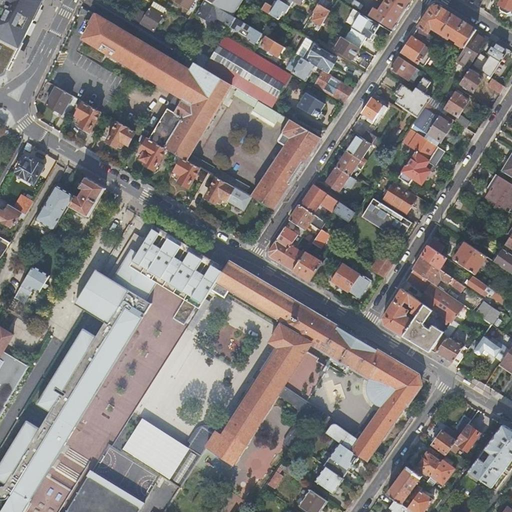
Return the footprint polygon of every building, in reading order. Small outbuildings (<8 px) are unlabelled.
[(0,0),(0,77),(6,75),(7,71),(8,71),(40,4),(41,0),(0,0)] [(189,9),(194,0),(173,0),(174,0),(189,9)] [(204,0),(206,1),(233,17),(242,0),(204,0)] [(266,3),(262,10),(279,20),(284,12),(286,14),(290,7),(278,0),(270,0),(270,1),(274,3),(275,2),(277,3),(274,8),(266,3)] [(278,0),(290,7),(292,8),(294,4),(292,3),(294,1),(301,5),(303,0),(278,0)] [(363,6),(353,0),(351,4),(360,10),(363,6)] [(370,16),(393,30),(412,0),(386,0),(386,2),(385,1),(379,11),(375,8),(370,16)] [(511,0),(499,0),(498,4),(500,5),(499,7),(500,10),(507,13),(511,12),(511,10),(511,0)] [(233,17),(206,1),(198,14),(213,24),(216,19),(230,27),(235,18),(233,17)] [(146,14),(141,23),(154,31),(163,16),(163,15),(166,9),(153,2),(146,14)] [(318,5),(314,12),(317,14),(313,21),(321,26),(321,25),(326,17),(330,11),(321,6),(318,5)] [(474,32),(476,29),(439,6),(432,7),(419,27),(428,33),(433,26),(435,27),(434,29),(441,33),(438,37),(447,42),(450,37),(457,41),(456,43),(464,48),(474,32)] [(348,41),(360,48),(366,37),(370,39),(373,33),(374,34),(380,25),(353,9),(349,15),(356,20),(352,28),(355,30),(352,35),(348,41)] [(134,15),(131,17),(141,23),(146,14),(144,13),(142,12),(140,12),(138,12),(136,13),(134,15)] [(205,68),(195,63),(191,71),(96,15),(91,24),(92,25),(84,39),(177,94),(164,117),(162,116),(160,119),(162,120),(151,139),(167,149),(177,154),(183,157),(187,160),(222,101),(228,92),(232,84),(205,68)] [(332,21),(326,17),(321,25),(329,29),(333,23),(332,21)] [(230,27),(229,28),(254,43),(260,33),(238,20),(235,18),(230,27)] [(321,26),(318,30),(334,40),(337,34),(329,29),(321,25),(321,26)] [(428,33),(419,27),(414,33),(428,42),(432,35),(428,33)] [(485,40),(474,32),(464,48),(461,53),(457,59),(468,67),(485,40)] [(428,42),(414,33),(412,37),(402,52),(418,63),(423,66),(436,47),(428,42)] [(225,35),(211,59),(205,68),(232,84),(240,89),(270,107),(272,108),(276,101),(292,75),(285,71),(254,53),(225,35)] [(280,52),(285,55),(288,50),(267,37),(261,46),(277,57),(280,52)] [(332,47),(353,60),(360,48),(348,41),(341,37),(336,46),(334,45),(332,47)] [(507,48),(496,41),(493,46),(491,45),(486,53),(501,62),(506,54),(509,49),(507,48)] [(198,51),(192,61),(195,63),(205,68),(211,59),(198,51)] [(295,54),(287,69),(305,80),(306,80),(314,65),(295,54)] [(486,58),(479,54),(472,65),(479,69),(486,58)] [(415,67),(399,56),(391,69),(405,78),(401,84),(414,92),(418,86),(409,81),(409,80),(411,77),(409,75),(415,67)] [(443,78),(447,71),(440,67),(436,73),(443,78)] [(482,78),(469,69),(460,82),(474,91),(482,78)] [(314,85),(344,102),(354,88),(323,70),(314,85)] [(57,73),(52,71),(48,80),(52,83),(57,73)] [(428,103),(431,98),(425,94),(428,90),(426,89),(431,82),(424,77),(418,86),(414,92),(401,84),(395,94),(400,97),(397,103),(419,117),(425,107),(428,103)] [(505,86),(492,78),(488,85),(501,93),(505,86)] [(72,96),(57,87),(47,105),(62,114),(72,96)] [(270,107),(240,89),(237,95),(267,112),(270,107)] [(455,91),(441,111),(446,114),(448,110),(457,116),(455,120),(460,123),(466,127),(467,128),(471,121),(459,113),(468,100),(455,91)] [(298,106),(318,118),(322,111),(321,110),(325,103),(306,92),(298,106)] [(384,106),(372,97),(362,113),(369,118),(368,120),(372,123),(384,106)] [(102,112),(84,102),(76,115),(80,117),(77,123),(81,126),(80,126),(90,132),(102,112)] [(441,111),(428,103),(425,107),(439,115),(441,111)] [(270,107),(267,112),(264,116),(287,129),(289,125),(292,120),(272,108),(270,107)] [(439,115),(425,107),(419,117),(414,124),(435,138),(440,141),(454,120),(446,114),(441,111),(439,115)] [(292,120),(289,125),(297,130),(300,125),(292,120)] [(136,131),(119,122),(107,142),(117,147),(118,146),(121,148),(124,143),(128,145),(136,131)] [(466,127),(460,123),(457,128),(463,132),(466,127)] [(435,138),(414,124),(411,128),(420,134),(425,137),(432,142),(435,138)] [(288,144),(252,197),(265,204),(273,208),(274,209),(321,137),(300,125),(297,130),(288,144)] [(420,134),(411,128),(403,142),(416,150),(406,165),(401,174),(399,177),(409,184),(413,178),(421,184),(430,170),(425,167),(431,158),(438,163),(443,156),(436,151),(439,146),(432,142),(425,137),(420,134)] [(377,147),(382,140),(367,130),(362,137),(372,143),(377,147)] [(142,134),(138,141),(144,144),(140,152),(144,154),(141,158),(146,161),(145,164),(155,169),(167,149),(151,139),(148,138),(142,134)] [(372,143),(362,137),(358,134),(347,150),(366,163),(368,160),(363,157),(372,143)] [(364,166),(366,163),(347,150),(337,166),(351,175),(360,162),(364,166)] [(34,161),(27,156),(25,160),(24,160),(21,165),(16,172),(17,176),(22,179),(26,179),(34,183),(39,175),(39,174),(41,171),(43,171),(44,168),(43,163),(41,162),(38,163),(34,160),(34,161)] [(194,156),(190,162),(200,167),(209,172),(218,177),(235,187),(240,190),(245,193),(248,186),(194,156)] [(190,162),(187,160),(183,157),(175,171),(179,173),(176,179),(179,181),(179,182),(189,187),(200,167),(190,162)] [(511,162),(509,161),(509,162),(503,171),(506,174),(511,164),(511,162)] [(341,190),(351,175),(337,166),(326,181),(341,190)] [(373,187),(382,174),(376,170),(367,183),(373,187)] [(511,184),(499,176),(496,174),(482,196),(505,210),(510,213),(511,209),(511,184)] [(364,186),(366,182),(357,176),(356,179),(355,180),(364,186)] [(105,188),(86,177),(80,187),(84,189),(79,198),(75,195),(75,196),(69,205),(89,217),(105,188)] [(235,187),(218,177),(206,197),(216,203),(217,202),(220,204),(224,198),(227,200),(244,210),(252,196),(245,193),(240,190),(235,187)] [(324,199),(328,193),(314,184),(300,205),(314,214),(321,204),(323,205),(325,202),(324,199)] [(393,207),(399,211),(401,209),(407,212),(416,198),(395,184),(385,199),(394,205),(393,207)] [(75,196),(66,191),(55,185),(35,219),(45,225),(54,231),(61,218),(66,210),(69,205),(75,196)] [(25,214),(33,202),(30,200),(31,197),(27,195),(25,198),(21,196),(14,208),(21,212),(25,214)] [(480,200),(502,214),(505,210),(482,196),(480,200)] [(406,233),(412,223),(375,199),(374,199),(376,200),(374,203),(373,203),(367,213),(368,213),(366,216),(399,237),(402,231),(406,233)] [(350,222),(356,212),(340,201),(334,211),(350,222)] [(273,208),(265,204),(262,209),(270,213),(273,208)] [(20,214),(21,212),(14,208),(9,205),(4,213),(0,210),(0,220),(10,227),(11,226),(12,226),(14,223),(15,223),(20,214)] [(322,229),(326,222),(314,214),(300,205),(290,220),(305,230),(311,221),(322,229)] [(222,272),(225,268),(210,259),(180,241),(175,238),(155,225),(155,226),(146,240),(144,243),(134,237),(109,278),(107,277),(99,272),(98,272),(78,305),(85,309),(106,321),(97,336),(84,328),(51,381),(50,383),(37,404),(50,412),(40,428),(27,420),(0,464),(0,480),(6,484),(5,485),(5,486),(4,486),(3,486),(2,486),(1,486),(0,487),(0,486),(0,498),(0,499),(1,499),(2,500),(3,500),(5,499),(6,499),(7,499),(9,497),(10,496),(0,511),(137,511),(140,508),(141,509),(145,502),(144,502),(92,470),(91,469),(87,476),(88,476),(78,492),(77,492),(77,493),(67,510),(66,510),(66,511),(65,511),(60,511),(65,502),(67,499),(91,461),(65,445),(66,444),(145,314),(151,304),(145,301),(156,282),(158,280),(201,306),(222,272)] [(270,257),(293,271),(305,253),(292,244),(298,235),(293,231),(294,229),(291,227),(290,229),(286,226),(269,252),(270,257)] [(331,234),(322,229),(320,232),(318,235),(316,237),(316,239),(313,243),(322,248),(331,234)] [(134,233),(107,277),(109,278),(134,237),(144,243),(146,240),(134,233)] [(448,248),(433,238),(429,246),(443,255),(448,248)] [(40,254),(46,244),(42,241),(36,252),(40,254)] [(487,256),(466,242),(455,259),(476,273),(487,256)] [(340,251),(340,250),(334,246),(323,263),(314,277),(320,281),(340,251)] [(443,255),(429,246),(422,257),(439,269),(447,258),(443,255)] [(511,254),(504,249),(503,250),(501,249),(494,260),(496,261),(495,262),(511,273),(511,254)] [(293,271),(311,282),(314,277),(323,263),(318,260),(319,258),(316,256),(315,258),(306,253),(306,252),(305,253),(293,271)] [(384,278),(395,262),(382,254),(372,270),(384,278)] [(439,269),(422,257),(414,270),(436,286),(440,280),(443,279),(450,283),(452,281),(454,283),(451,286),(463,294),(469,297),(473,292),(439,269)] [(229,262),(228,262),(212,290),(224,298),(230,290),(233,292),(246,272),(229,262)] [(343,263),(331,281),(349,292),(349,291),(351,292),(350,294),(359,300),(372,280),(362,275),(362,276),(361,276),(360,275),(343,263)] [(33,265),(14,298),(24,304),(33,289),(40,292),(50,275),(33,265)] [(436,286),(414,270),(407,280),(426,292),(420,301),(425,305),(433,311),(439,315),(452,323),(454,321),(455,321),(465,306),(436,286)] [(360,456),(368,461),(421,384),(419,375),(246,272),(233,292),(282,323),(270,343),(278,348),(224,433),(214,427),(213,427),(212,427),(211,427),(211,428),(200,443),(207,447),(219,456),(233,465),(279,395),(300,409),(300,410),(300,411),(300,413),(300,414),(301,414),(284,438),(284,440),(284,441),(284,442),(284,443),(285,444),(287,445),(292,449),(295,444),(300,436),(310,421),(341,442),(360,456)] [(488,286),(474,276),(468,284),(485,296),(486,294),(484,292),(488,286)] [(420,301),(402,289),(383,318),(385,325),(404,336),(415,320),(409,316),(408,313),(410,310),(404,305),(407,301),(412,304),(412,306),(414,308),(412,312),(418,316),(425,305),(420,301)] [(506,299),(495,291),(491,296),(503,304),(506,299)] [(477,297),(470,309),(495,324),(502,312),(477,297)] [(511,302),(506,299),(503,304),(511,310),(511,302)] [(404,336),(431,353),(432,350),(445,332),(434,324),(431,328),(424,324),(433,311),(425,305),(418,316),(415,320),(404,336)] [(449,326),(452,323),(439,315),(437,318),(449,326)] [(459,324),(455,321),(454,321),(452,323),(449,326),(445,332),(432,350),(454,363),(465,347),(450,338),(459,324)] [(0,416),(5,409),(6,407),(4,406),(9,398),(29,367),(3,351),(13,335),(0,328),(0,416)] [(503,349),(485,336),(482,341),(480,343),(476,340),(473,345),(477,348),(475,350),(476,353),(480,356),(483,355),(486,350),(497,357),(503,349)] [(511,349),(502,364),(511,371),(511,349)] [(470,422),(471,420),(463,415),(453,430),(446,425),(432,444),(447,454),(450,449),(468,424),(470,422)] [(482,431),(470,422),(468,424),(480,433),(482,431)] [(480,433),(468,424),(450,449),(455,452),(460,446),(468,451),(480,433)] [(511,460),(511,430),(502,425),(485,449),(490,453),(487,457),(488,459),(486,462),(479,457),(466,474),(476,482),(479,478),(492,487),(511,460)] [(300,436),(295,444),(301,447),(306,440),(300,436)] [(353,464),(360,456),(341,442),(325,464),(326,465),(343,477),(352,464),(353,464)] [(440,454),(431,448),(428,452),(427,451),(424,452),(422,455),(424,458),(423,458),(420,458),(418,461),(418,464),(419,465),(418,466),(431,476),(442,461),(437,458),(440,454)] [(442,461),(431,476),(429,479),(427,481),(433,486),(436,482),(434,481),(436,479),(438,480),(444,484),(456,468),(443,459),(442,461)] [(344,478),(343,477),(326,465),(316,480),(334,493),(344,478)] [(423,476),(409,466),(388,494),(395,499),(402,504),(423,476)] [(282,475),(276,471),(268,483),(274,487),(282,475)] [(477,482),(476,482),(466,474),(460,482),(472,490),(477,482)] [(320,511),(328,501),(311,488),(299,505),(310,511),(320,511)] [(404,511),(413,511),(415,511),(416,511),(424,511),(434,499),(421,490),(408,508),(404,511)] [(404,511),(408,508),(402,504),(395,499),(389,508),(393,510),(391,511),(404,511)]
